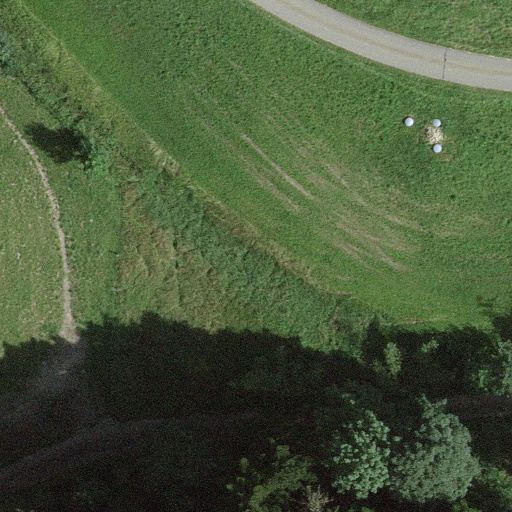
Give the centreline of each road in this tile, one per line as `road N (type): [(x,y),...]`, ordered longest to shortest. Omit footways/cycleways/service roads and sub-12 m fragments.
road 1 (track): [(0,509),(122,450),(208,433),(511,412)]
road 2 (unclassified): [(280,0),(365,42),(511,80)]
